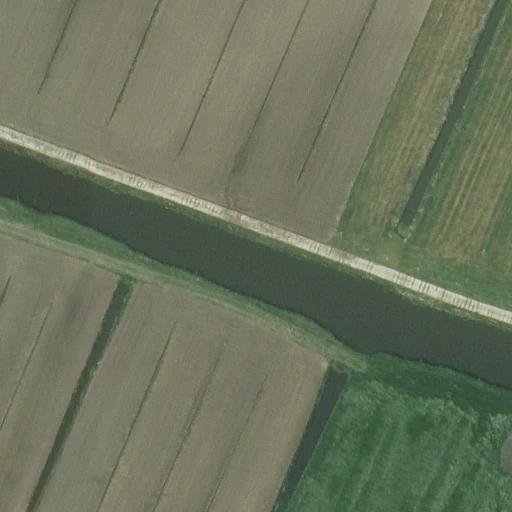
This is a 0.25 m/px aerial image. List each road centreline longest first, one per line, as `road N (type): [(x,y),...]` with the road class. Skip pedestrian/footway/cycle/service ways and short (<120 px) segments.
road 1 (track): [(0,222),(149,272),(218,286),(367,357),(469,392),(477,411),(438,511)]
road 2 (track): [(511,316),(0,132)]
